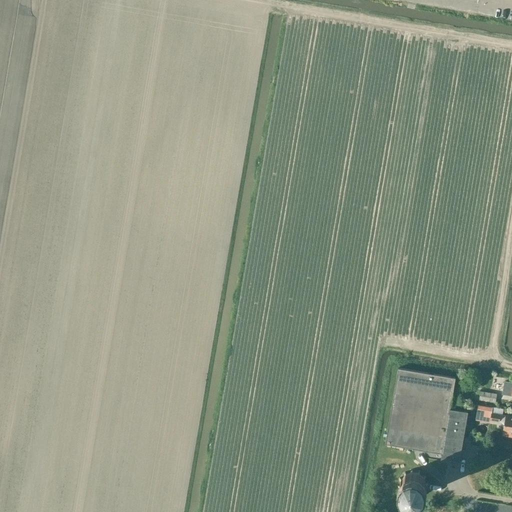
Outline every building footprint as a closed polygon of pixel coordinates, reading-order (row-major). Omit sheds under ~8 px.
[(468,411),(450,408),(456,377),(398,367),(385,443),(442,453),(440,460),(459,462),(468,411)] [(511,382),(504,381),(502,394),(511,395),(511,382)] [(480,395),(479,399),(495,402),(497,394),(487,392),(480,391),(480,395)] [(478,404),(476,419),(490,421),(490,420),(490,418),(504,421),(504,422),(503,430),(502,435),(511,436),(511,416),(502,415),(491,413),(492,407),(486,406),(478,404)] [(427,491),(428,484),(425,476),(419,472),(412,470),(405,473),(400,479),(398,486),(401,493),(407,498),(415,499),(422,496),(427,491)]
